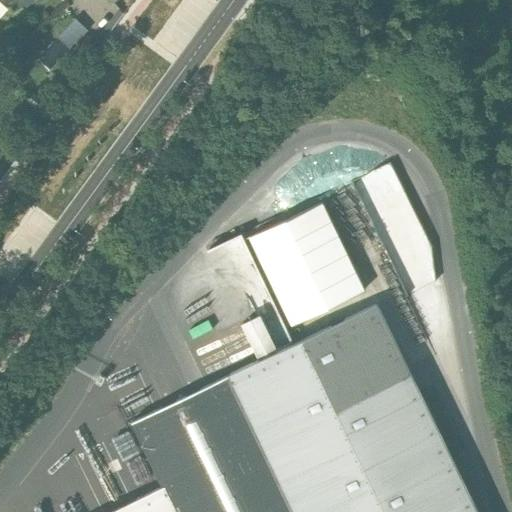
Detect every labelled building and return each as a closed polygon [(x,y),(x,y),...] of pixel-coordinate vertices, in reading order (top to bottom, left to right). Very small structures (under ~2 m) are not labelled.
[(50,66),(87,30),(75,18),(58,35),(60,38),(40,56),(50,66)] [(58,63),(53,68),(60,75),(65,70),(58,63)] [(24,101),(35,109),(41,102),(31,93),(24,101)] [(388,161),(353,178),(376,225),(411,209),(388,161)] [(320,205),(249,239),(290,325),(362,291),(320,205)] [(477,511),(379,304),(233,373),(299,511),(477,511)] [(299,511),(233,373),(131,422),(164,491),(173,511),(299,511)] [(173,511),(164,491),(118,511),(173,511)]
